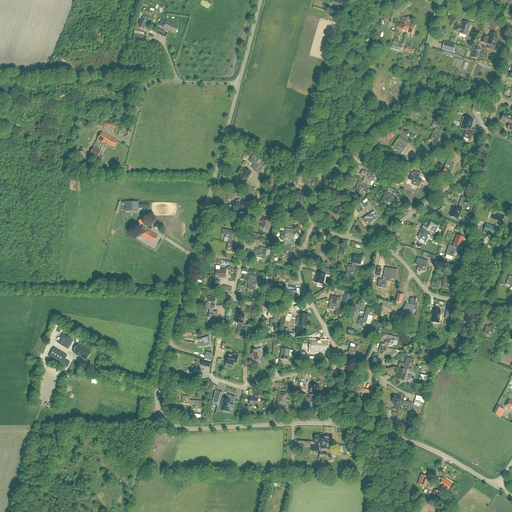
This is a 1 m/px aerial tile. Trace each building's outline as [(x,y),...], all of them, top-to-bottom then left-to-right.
[(346,10),(348,4),(335,0),(332,0),(331,5),(346,10)] [(144,30),(147,23),(141,20),(137,27),(144,30)] [(176,33),(179,27),(165,21),(162,28),(166,30),(167,29),(176,33)] [(412,34),(415,26),(409,24),(409,23),(404,21),(402,28),(397,26),(396,29),(406,32),(412,34)] [(470,27),(470,25),(463,22),(461,26),(457,25),(454,31),(459,33),(466,36),(469,30),(470,27)] [(156,34),(163,37),(165,32),(159,29),(156,34)] [(132,39),(142,42),(144,33),(134,31),(132,39)] [(495,38),(497,34),(491,32),(489,38),(483,35),(481,42),(489,45),(487,49),(491,50),(492,46),(494,47),(497,39),(495,38)] [(453,53),(455,45),(445,42),(442,50),(453,53)] [(479,52),(481,47),(477,45),(475,50),(474,50),(472,58),(476,60),(479,52)] [(511,131),(511,124),(511,118),(504,115),(501,121),(509,125),(507,130),(511,131)] [(461,126),(460,129),(466,130),(466,128),(467,128),(468,128),(471,129),(471,127),(473,120),(471,119),(466,118),(464,117),(462,123),(461,126)] [(435,131),(440,134),(441,131),(439,130),(442,123),(435,120),(432,127),(435,128),(433,131),(434,131),(435,130),(435,131)] [(465,131),(464,137),(468,139),(469,139),(470,139),(471,140),(473,133),(470,132),(471,129),(468,128),(467,128),(466,128),(466,130),(465,131)] [(440,134),(437,132),(435,131),(435,130),(434,131),(433,131),(429,140),(436,143),(439,136),(440,134)] [(113,147),(116,141),(110,138),(110,137),(101,132),(96,140),(104,144),(104,143),(109,146),(109,145),(113,147)] [(399,153),(401,155),(402,153),(409,144),(401,139),(399,141),(400,142),(397,146),(395,144),(392,147),(395,149),(394,150),(397,152),(397,153),(398,152),(399,153)] [(102,161),(103,157),(99,155),(101,151),(92,147),(88,155),(102,161)] [(399,157),(401,155),(399,153),(398,152),(397,153),(394,157),(391,155),(388,159),(391,161),(392,163),(394,164),(395,164),(396,163),(398,165),(402,159),(399,157)] [(258,158),(255,162),(257,163),(258,164),(263,167),(266,163),(258,158)] [(452,171),(454,164),(451,163),(452,160),(447,158),(446,161),(447,162),(444,168),(452,171)] [(258,164),(255,170),(259,173),(263,167),(258,164)] [(245,183),(251,174),(244,170),(243,172),(241,172),(240,174),(241,175),(239,179),(245,183)] [(366,185),(370,186),(373,175),(363,171),(360,175),(365,177),(364,178),(363,181),(364,182),(364,181),(366,182),(365,183),(366,183),(366,185)] [(419,187),(421,181),(418,180),(420,174),(415,172),(413,176),(415,177),(414,178),(412,185),(419,187)] [(271,175),(269,180),(269,181),(269,182),(272,183),(271,186),(272,186),(272,185),(273,186),(276,187),(276,185),(276,184),(278,178),(277,177),(276,177),(275,177),(271,175)] [(367,193),(370,186),(366,185),(366,183),(365,183),(366,182),(364,181),(364,182),(363,181),(359,180),(356,190),(367,193)] [(275,189),(276,187),(273,186),(272,185),(272,186),(271,186),(270,188),(271,189),(269,195),(276,198),(278,190),(275,189)] [(392,204),(394,197),(391,196),(393,190),(389,189),(384,201),(392,204)] [(305,193),(302,192),(302,191),(296,190),(295,192),(294,197),(296,198),(296,200),(303,202),(305,193)] [(459,204),(458,206),(460,207),(460,206),(461,207),(461,208),(462,208),(466,209),(470,196),(466,194),(465,198),(462,197),(459,204)] [(368,213),(374,209),(368,199),(363,201),(365,204),(363,205),(368,213)] [(236,202),(233,203),(234,212),(245,210),(244,201),(240,202),(240,200),(235,201),(236,202)] [(125,211),(138,211),(138,202),(126,202),(126,209),(125,209),(125,211)] [(451,212),(449,217),(452,218),(457,220),(461,210),(462,208),(461,208),(461,207),(460,206),(460,207),(458,206),(454,205),(453,207),(452,207),(451,212)] [(344,210),(345,207),(341,206),(340,208),(337,207),(334,214),(341,216),(343,210),(344,210)] [(366,226),(375,220),(378,218),(374,211),(368,215),(362,219),(366,226)] [(251,218),(239,215),(238,219),(252,223),(253,219),(250,218),(251,218)] [(145,227),(148,223),(141,218),(139,223),(145,227)] [(271,220),(263,218),(261,228),(268,229),(269,225),(271,226),(272,225),(273,220),(271,220)] [(428,233),(429,233),(430,231),(433,233),(437,226),(431,222),(427,228),(426,230),(427,231),(429,232),(428,233)] [(486,224),(483,232),(484,232),(493,235),(496,228),(486,224)] [(152,244),(158,236),(146,228),(140,236),(152,244)] [(281,235),(280,240),(285,241),(284,245),(284,246),(286,246),(286,244),(288,244),(289,244),(289,245),(293,246),(295,246),(295,245),(295,244),(293,244),(293,243),(292,242),(295,231),(286,229),(285,236),(281,235)] [(230,241),(232,241),(233,239),(232,238),(233,231),(223,230),(222,235),(225,236),(225,237),(228,238),(228,241),(229,241),(229,240),(230,240),(230,241)] [(427,236),(429,233),(428,233),(429,232),(427,231),(426,230),(424,233),(421,231),(417,237),(424,241),(427,236)] [(455,248),(456,248),(457,246),(461,248),(465,238),(457,235),(453,246),(452,246),(454,247),(455,247),(456,247),(455,248)] [(487,237),(481,235),(478,241),(485,243),(487,237)] [(232,244),(232,241),(230,241),(230,240),(229,240),(229,241),(228,241),(228,243),(227,251),(227,252),(227,253),(230,254),(231,253),(231,251),(235,252),(236,244),(232,244)] [(329,254),(331,245),(324,243),(322,253),(329,254)] [(283,246),(282,249),(283,250),(285,251),(285,254),(285,255),(288,256),(289,256),(289,255),(293,256),(295,246),(293,246),(289,245),(289,244),(288,244),(286,244),(286,246),(284,246),(284,245),(283,245),(283,246)] [(454,247),(452,246),(449,245),(448,247),(445,254),(453,257),(455,250),(456,250),(456,248),(455,248),(456,247),(455,247),(454,247)] [(266,256),(268,249),(260,248),(259,251),(256,250),(254,257),(261,259),(266,260),(266,256)] [(428,255),(426,254),(425,256),(428,257),(427,258),(432,259),(431,262),(434,262),(436,257),(428,254),(428,255)] [(355,266),(356,267),(356,264),(360,264),(361,261),(364,262),(365,258),(354,256),(352,266),(354,266),(354,265),(355,265),(355,266)] [(428,261),(420,259),(417,258),(415,264),(418,265),(417,268),(421,269),(421,271),(424,271),(425,270),(427,263),(428,261)] [(354,276),(356,267),(355,266),(355,265),(354,265),(354,266),(352,266),(352,268),(347,267),(346,274),(354,276)] [(385,268),(383,278),(385,279),(385,278),(386,278),(386,279),(387,279),(386,281),(391,282),(391,279),(395,280),(397,270),(385,268)] [(316,279),(315,283),(323,285),(324,281),(326,275),(330,276),(331,271),(322,269),(321,274),(318,273),(317,273),(315,279),(316,279)] [(226,279),(226,270),(216,270),(216,279),(226,279)] [(280,282),(283,282),(283,280),(284,273),(277,271),(275,278),(279,279),(278,282),(279,282),(279,281),(280,281),(280,282)] [(249,280),(247,289),(255,291),(258,279),(255,278),(253,278),(254,277),(249,276),(249,280)] [(379,280),(377,287),(385,288),(386,281),(387,279),(386,279),(386,278),(385,278),(385,279),(383,278),(383,280),(379,280)] [(452,281),(452,278),(448,278),(448,280),(444,280),(443,287),(450,288),(451,281),(452,281)] [(282,285),(283,282),(280,282),(280,281),(279,281),(279,282),(278,282),(278,284),(278,285),(276,291),(284,293),(286,285),(282,285)] [(345,292),(342,302),(349,304),(352,294),(345,292)] [(212,308),(214,309),(215,306),(214,306),(216,299),(208,297),(207,305),(210,305),(210,308),(211,307),(212,307),(212,308)] [(329,306),(329,309),(336,311),(336,309),(339,309),(339,308),(340,305),(340,304),(340,302),(341,299),(336,298),(332,297),(331,297),(330,300),(330,302),(330,303),(329,306)] [(417,310),(418,304),(415,303),(416,299),(411,298),(409,305),(408,308),(404,307),(403,314),(410,316),(412,309),(417,310)] [(214,311),(214,309),(212,308),(212,307),(211,307),(210,308),(209,311),(208,318),(211,319),(211,321),(215,322),(217,312),(214,311)] [(360,318),(358,325),(365,327),(367,320),(367,318),(368,315),(372,316),(374,309),(367,307),(364,316),(364,317),(363,319),(360,318)] [(440,320),(441,311),(435,310),(434,315),(430,315),(430,322),(437,323),(437,319),(440,320)] [(241,326),(243,326),(243,324),(244,316),(241,316),(241,312),(237,311),(235,322),(239,323),(238,326),(240,326),(240,325),(241,325),(241,326)] [(279,322),(280,319),(280,315),(280,312),(275,311),(275,314),(274,321),(271,320),(270,328),(277,329),(278,322),(279,322)] [(297,318),(296,326),(298,326),(307,327),(309,315),(299,314),(299,318),(297,318)] [(468,317),(468,315),(465,314),(465,316),(459,314),(457,323),(466,326),(468,317)] [(242,329),(243,326),(241,326),(241,325),(240,325),(240,326),(238,326),(238,328),(237,335),(245,336),(246,329),(242,329)] [(493,330),(494,327),(490,325),(489,327),(485,326),(483,333),(490,336),(492,329),(493,330)] [(69,350),(74,341),(63,334),(58,343),(69,350)] [(383,334),(382,338),(386,339),(385,345),(386,345),(387,344),(388,345),(387,346),(388,346),(389,343),(393,344),(394,340),(397,341),(398,338),(394,337),(383,334)] [(208,342),(207,338),(197,340),(199,347),(211,345),(210,341),(208,342)] [(359,347),(352,345),(351,344),(350,347),(348,354),(355,356),(357,349),(358,349),(359,347)] [(380,346),(378,354),(386,355),(389,356),(390,356),(391,359),(392,359),(394,357),(398,355),(398,354),(397,352),(395,350),(396,350),(391,349),(388,348),(388,346),(387,346),(388,345),(387,344),(386,345),(385,345),(384,347),(380,346)] [(85,360),(89,352),(77,345),(72,352),(85,360)] [(326,355),(326,346),(319,346),(312,346),(312,355),(319,355),(326,355)] [(67,369),(71,363),(65,360),(68,356),(54,348),(49,357),(67,369)] [(264,354),(262,349),(259,349),(252,351),(253,354),(251,354),(253,363),(262,360),(261,355),(264,354)] [(289,361),(291,350),(282,349),(280,359),(289,361)] [(204,359),(211,361),(213,354),(206,352),(204,359)] [(227,358),(226,365),(233,366),(233,365),(234,363),(237,364),(238,357),(229,355),(229,358),(227,358)] [(404,367),(406,368),(406,367),(407,367),(407,368),(408,368),(407,370),(411,371),(415,372),(416,367),(412,366),(414,359),(406,357),(405,364),(404,367)] [(197,368),(196,366),(192,366),(193,369),(190,369),(191,377),(201,375),(200,367),(197,368)] [(400,369),(397,379),(404,381),(407,371),(407,370),(408,368),(407,368),(407,367),(406,367),(406,368),(404,367),(399,366),(398,368),(400,369)] [(364,392),(365,390),(363,389),(364,385),(357,384),(355,392),(363,394),(364,394),(364,393),(365,393),(364,392)] [(310,396),(313,396),(318,397),(318,394),(321,394),(322,390),(319,390),(319,387),(310,386),(310,396)] [(366,394),(365,398),(372,400),(374,392),(365,390),(364,392),(365,393),(364,393),(364,394),(366,394)] [(216,391),(213,402),(218,404),(222,393),(216,391)] [(286,406),(287,394),(278,393),(277,404),(286,406)] [(402,405),(403,404),(402,404),(403,402),(400,401),(401,397),(394,395),(392,403),(396,404),(394,410),(398,410),(399,406),(399,405),(401,405),(402,405)] [(220,411),(229,412),(230,405),(233,406),(234,397),(228,396),(227,400),(222,399),(221,406),(220,411)] [(259,399),(259,396),(254,396),(254,398),(251,398),(250,405),(257,406),(258,399),(259,399)] [(313,399),(314,397),(313,397),(312,396),(310,396),(309,398),(305,398),(305,405),(312,406),(313,399)] [(202,402),(192,401),(189,401),(190,397),(182,397),(182,404),(192,405),(194,405),(194,409),(201,410),(202,402)] [(411,411),(412,404),(407,402),(404,402),(403,402),(402,404),(403,404),(402,405),(401,405),(399,405),(399,406),(398,410),(398,412),(397,413),(397,415),(396,417),(396,418),(400,419),(402,413),(402,409),(403,410),(404,410),(408,411),(410,411),(411,411)] [(498,416),(502,409),(497,406),(493,413),(498,416)] [(371,411),(368,407),(365,410),(366,411),(363,414),(365,416),(368,413),(371,416),(374,412),(372,410),(371,411)] [(312,446),(311,452),(320,452),(320,447),(319,447),(319,444),(323,444),(323,443),(323,434),(315,434),(314,443),(316,443),(316,446),(312,446)] [(323,444),(322,449),(330,449),(330,445),(331,445),(332,435),(325,434),(323,434),(323,443),(323,444)] [(306,474),(306,466),(296,465),(296,474),(306,474)] [(424,486),(428,477),(421,474),(418,484),(424,486)] [(449,491),(452,485),(452,484),(442,478),(438,485),(439,486),(437,490),(442,493),(445,488),(449,491)]
